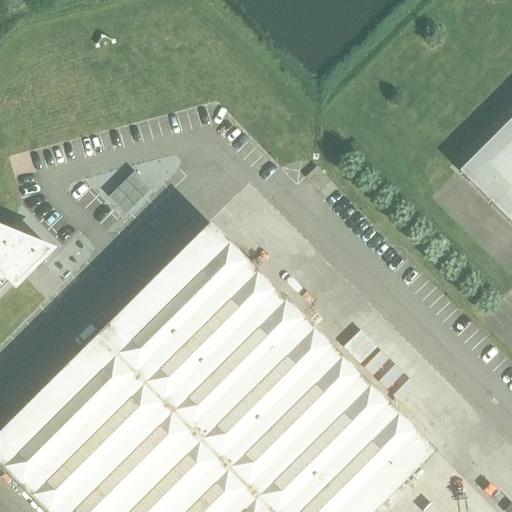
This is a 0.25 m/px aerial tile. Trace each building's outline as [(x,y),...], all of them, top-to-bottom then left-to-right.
[(511,117),(459,171),(459,172),(511,224),(511,117)] [(316,167),(305,178),(318,192),(330,181),(316,167)] [(0,290),(10,280),(15,285),(51,249),(0,228),(0,290)] [(0,430),(0,468),(43,511),(374,511),(408,479),(181,251),(0,430)] [(419,415),(443,438),(459,422),(435,398),(419,415)] [(436,451),(428,459),(433,465),(442,457),(436,451)]
